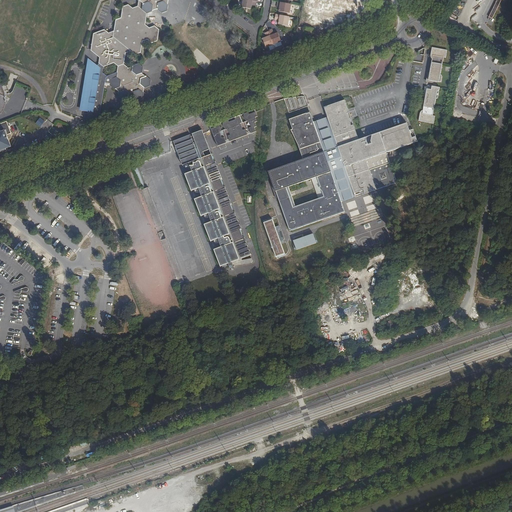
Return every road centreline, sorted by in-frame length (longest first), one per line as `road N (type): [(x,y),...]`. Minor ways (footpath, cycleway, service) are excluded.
road 1 (unclassified): [(0,481),(457,314),(469,295),(511,70)]
road 2 (tertiary): [(0,191),(247,95)]
road 3 (tertiary): [(247,95),(400,36)]
